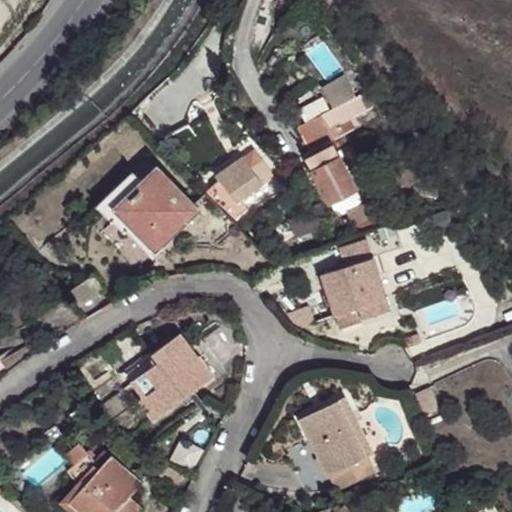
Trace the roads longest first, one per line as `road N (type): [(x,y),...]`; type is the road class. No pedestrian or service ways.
road 1 (residential): [(0,393),(60,348),(168,292),(187,286),(232,296),(260,330),(264,378),(198,511)]
road 2 (residential): [(0,92),(61,34),(79,0)]
